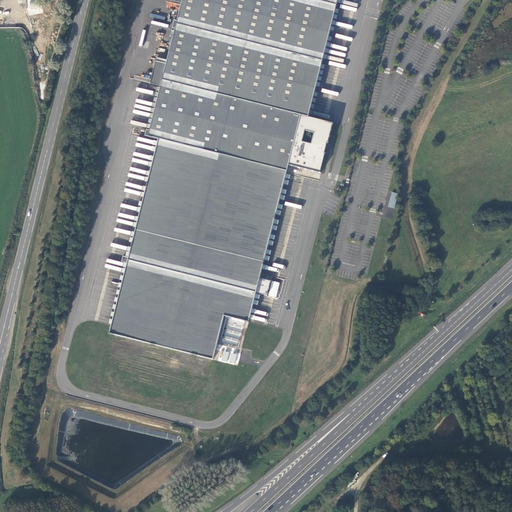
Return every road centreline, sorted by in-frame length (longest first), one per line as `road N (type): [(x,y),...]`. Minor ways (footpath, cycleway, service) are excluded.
road 1 (primary): [(83,0),(0,342)]
road 2 (trunk): [(268,511),(452,342)]
road 3 (trunk): [(278,511),(452,342)]
road 4 (trunk): [(511,269),(352,416)]
road 5 (unclassified): [(356,511),(357,485),(386,454),(511,453)]
road 6 (trunk): [(352,416),(224,511)]
road 7 (trunk): [(352,416),(250,511)]
